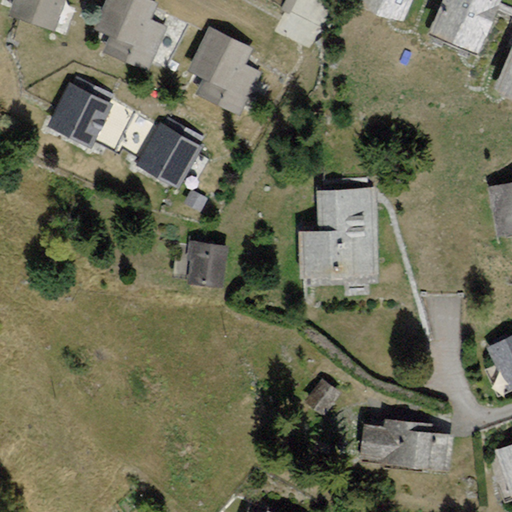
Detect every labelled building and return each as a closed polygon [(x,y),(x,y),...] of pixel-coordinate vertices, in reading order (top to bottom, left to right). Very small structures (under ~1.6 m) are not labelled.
[(8,0),(3,15),(49,32),(61,0),(8,0)] [(151,6),(138,0),(98,0),(86,28),(105,37),(99,52),(143,72),(163,29),(145,21),(151,6)] [(390,20),(398,0),(345,0),(345,1),(390,20)] [(499,0),(445,0),(431,33),(477,53),(499,0)] [(247,51),(204,29),(181,74),(197,82),(191,94),(235,116),(256,73),(240,65),(247,51)] [(511,97),(511,49),(495,90),(511,97)] [(72,82),(64,77),(41,122),(83,144),(106,99),(97,94),(72,82)] [(182,133),(158,119),(131,164),(154,178),(172,189),(200,144),(182,133)] [(511,185),(482,191),(490,236),(511,231),(511,185)] [(297,237),(297,283),(374,282),(374,193),(310,195),(310,236),(297,237)] [(216,287),(222,251),(185,245),(179,281),(216,287)] [(511,336),(480,350),(500,395),(511,389),(511,336)] [(332,398),(315,384),(296,407),(313,421),(332,398)] [(353,429),(349,466),(439,476),(442,440),(420,438),(421,430),(374,425),(373,432),(353,429)] [(487,456),(502,503),(511,500),(511,442),(503,446),(504,450),(487,456)]
